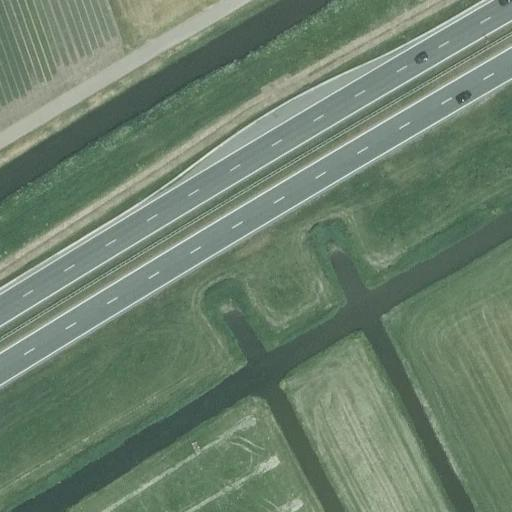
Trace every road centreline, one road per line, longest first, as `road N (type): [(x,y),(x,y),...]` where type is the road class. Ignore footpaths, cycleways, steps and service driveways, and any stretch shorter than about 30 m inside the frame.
road 1 (trunk): [(0,371),(511,64)]
road 2 (trunk): [(511,5),(0,311)]
